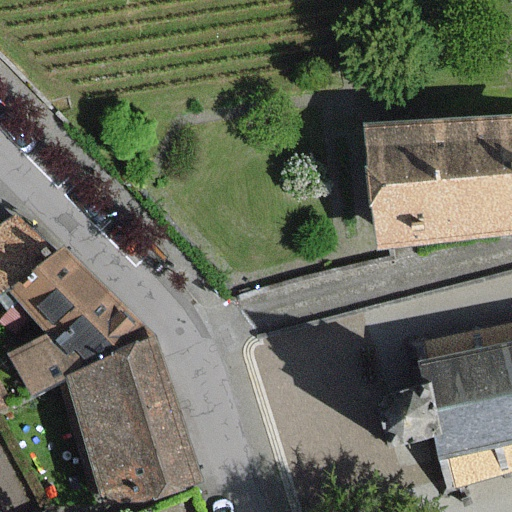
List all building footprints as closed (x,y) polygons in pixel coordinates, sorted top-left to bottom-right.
[(511,118),(370,132),(376,201),(381,244),(511,230),(511,118)] [(0,228),(0,289),(3,294),(14,285),(52,255),(19,213),(0,228)] [(36,396),(69,379),(146,339),(61,248),(52,255),(14,285),(52,335),(15,355),(36,396)] [(511,323),(430,343),(435,361),(422,364),(427,387),(381,398),(393,445),(439,434),(445,461),(451,483),(511,468),(511,323)] [(202,480),(152,336),(146,339),(69,379),(116,510),(202,480)] [(0,407),(10,402),(0,384),(0,407)]
